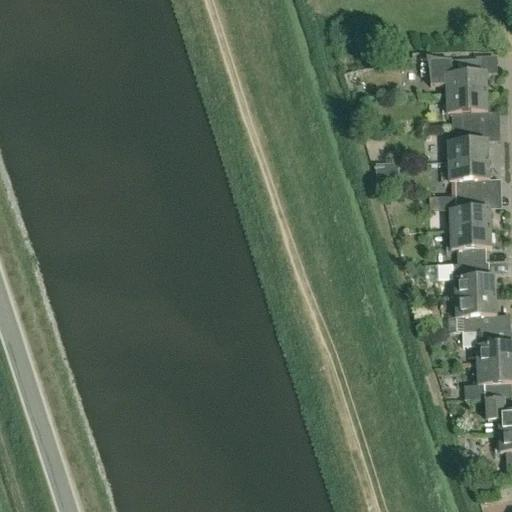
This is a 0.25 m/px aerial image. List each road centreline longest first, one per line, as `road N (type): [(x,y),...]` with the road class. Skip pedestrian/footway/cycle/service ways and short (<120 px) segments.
road 1 (track): [(206,0),(370,511)]
road 2 (unclassified): [(71,511),(0,293)]
